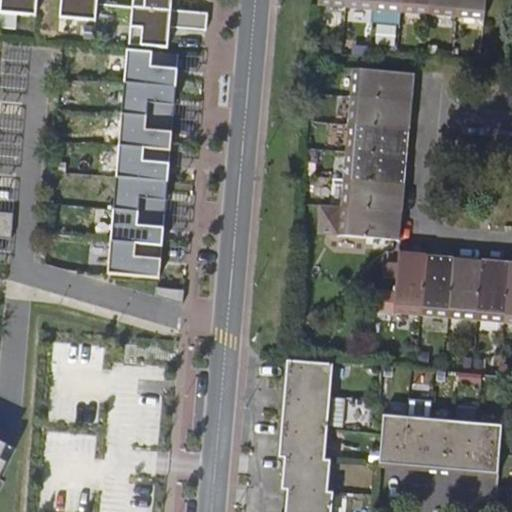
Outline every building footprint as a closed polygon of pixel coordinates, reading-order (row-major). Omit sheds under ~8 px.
[(0,13),(36,17),(37,0),(0,0),(0,7),(0,13)] [(95,22),(97,0),(60,0),(59,19),(95,22)] [(132,0),(132,7),(171,11),(171,0),(132,0)] [(375,10),(375,0),(347,0),(346,8),(375,10)] [(402,12),(403,0),(375,0),(375,10),(374,25),(401,27),(402,12)] [(429,14),(430,0),(403,0),(402,12),(429,14)] [(457,17),(458,0),(430,0),(429,14),(457,17)] [(486,0),(458,0),(457,17),(485,19),(486,0)] [(171,11),(132,7),(129,46),(167,49),(169,28),(206,31),(207,14),(171,11)] [(126,51),(123,83),(175,88),(178,55),(126,51)] [(412,102),(415,74),(353,69),(351,96),(412,102)] [(172,119),(175,88),(123,83),(121,115),(172,119)] [(349,124),(410,129),(412,102),(351,96),(349,124)] [(170,151),(172,119),(121,115),(118,146),(170,151)] [(346,151),(408,157),(410,129),(349,124),(346,151)] [(167,183),(170,151),(118,146),(115,178),(167,183)] [(405,184),(408,157),(346,151),(344,179),(405,184)] [(327,205),(341,207),(344,179),(330,177),(327,205)] [(164,215),(167,183),(115,178),(112,210),(164,215)] [(341,207),(403,212),(405,184),(344,179),(341,207)] [(319,205),(317,233),(400,240),(403,212),(341,207),(327,205),(319,205)] [(161,246),(164,215),(112,210),(110,242),(161,246)] [(0,238),(11,240),(13,214),(0,213),(0,238)] [(159,279),(161,246),(110,242),(107,274),(159,279)] [(426,255),(399,253),(398,263),(385,262),(384,277),(397,278),(394,314),(421,317),(426,255)] [(454,258),(426,255),(421,317),(449,319),(454,258)] [(476,321),(481,260),(454,258),(449,319),(476,321)] [(508,263),(481,260),(476,321),(503,324),(508,263)] [(511,324),(511,262),(508,263),(503,324),(511,324)] [(156,289),(155,297),(182,305),(183,291),(156,289)] [(90,339),(88,372),(119,373),(120,341),(90,339)] [(287,361),(285,394),(330,398),(333,365),(287,361)] [(282,426),(328,429),(330,398),(285,394),(282,426)] [(384,416),(383,434),(380,465),(405,467),(409,418),(384,416)] [(427,469),(431,420),(409,418),(405,467),(427,469)] [(450,471),(454,423),(431,420),(427,469),(450,471)] [(475,473),(479,424),(454,423),(450,471),(475,473)] [(479,424),(475,473),(498,475),(500,455),(503,427),(479,424)] [(328,429),(282,426),(280,457),(285,459),(325,462),(328,429)] [(0,477),(14,449),(0,442),(0,477)] [(330,462),(325,462),(285,459),(282,489),(288,489),(328,493),(330,462)] [(496,511),(498,486),(460,482),(459,492),(432,490),(433,480),(417,478),(415,504),(463,509),(463,507),(496,511)] [(331,511),(333,493),(328,493),(288,489),(286,511),(331,511)] [(82,501),(80,511),(102,511),(104,504),(82,501)]
